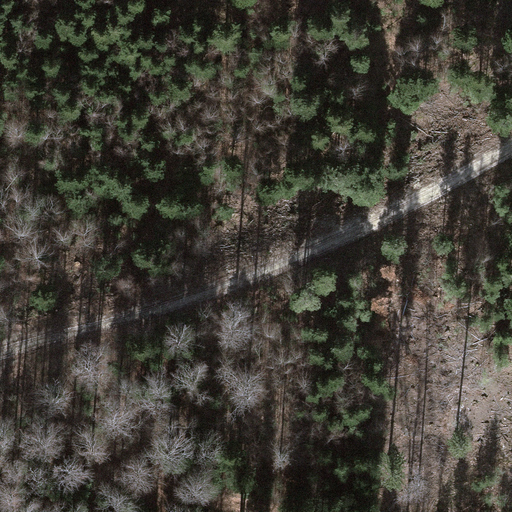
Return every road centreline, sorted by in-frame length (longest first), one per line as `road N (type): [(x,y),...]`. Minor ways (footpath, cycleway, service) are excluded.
road 1 (track): [(0,350),(201,294),(439,188),(511,145)]
road 2 (track): [(0,365),(86,447),(156,488),(174,511)]
